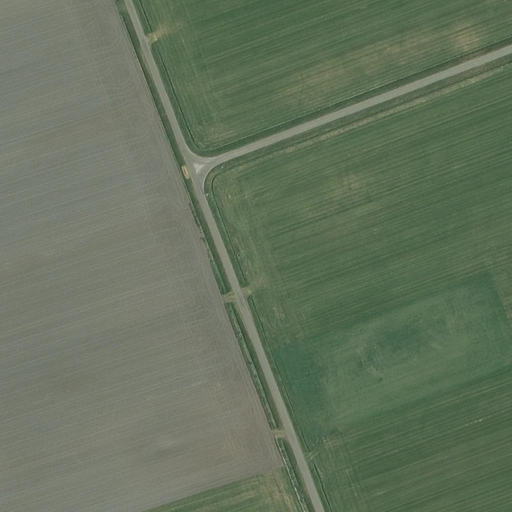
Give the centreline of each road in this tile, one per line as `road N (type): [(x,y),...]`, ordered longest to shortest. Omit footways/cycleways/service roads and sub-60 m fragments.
road 1 (unclassified): [(319,511),(191,172)]
road 2 (unclassified): [(191,172),(511,49)]
road 3 (unclassified): [(191,172),(127,0)]
